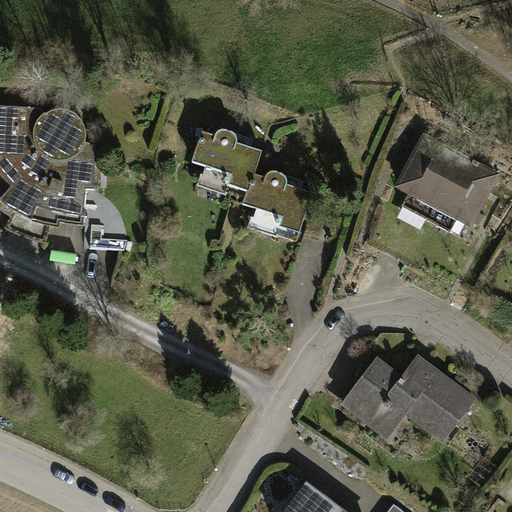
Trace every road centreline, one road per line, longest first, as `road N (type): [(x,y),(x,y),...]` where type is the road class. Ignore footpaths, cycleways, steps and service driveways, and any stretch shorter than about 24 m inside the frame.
road 1 (residential): [(220,511),(320,356),(348,326),(396,319),(446,332),(511,383)]
road 2 (track): [(511,66),(387,0)]
